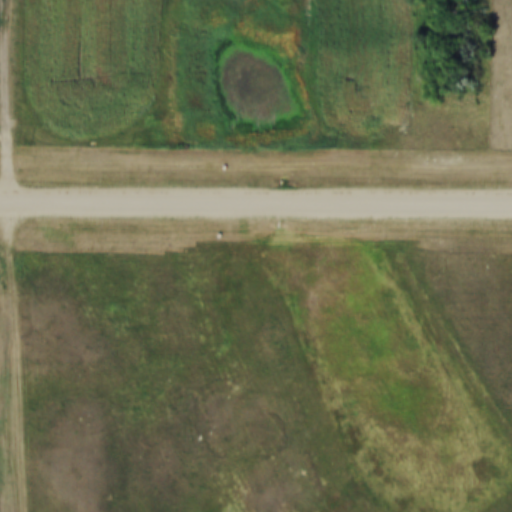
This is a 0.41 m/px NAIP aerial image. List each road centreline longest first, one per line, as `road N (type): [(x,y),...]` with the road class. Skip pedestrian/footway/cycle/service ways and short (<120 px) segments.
road 1 (track): [(6,0),(27,511)]
road 2 (residential): [(511,201),(0,200)]
